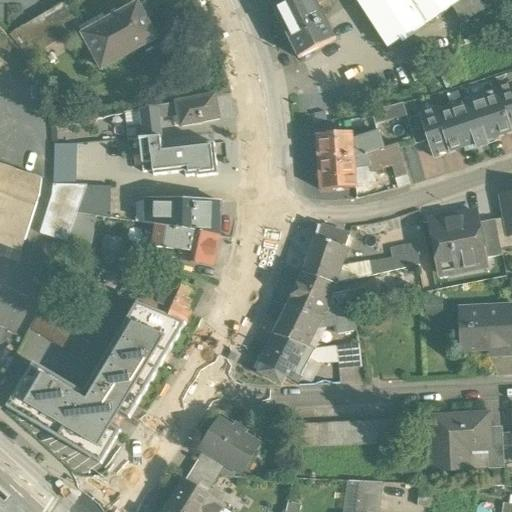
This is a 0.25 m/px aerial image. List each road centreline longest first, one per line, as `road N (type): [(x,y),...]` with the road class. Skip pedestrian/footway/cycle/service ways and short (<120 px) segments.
road 1 (tertiary): [(200,383),(259,251),(270,174),(264,95),(230,0)]
road 2 (residential): [(200,383),(249,401),(511,388)]
road 3 (tertiary): [(117,511),(200,383)]
